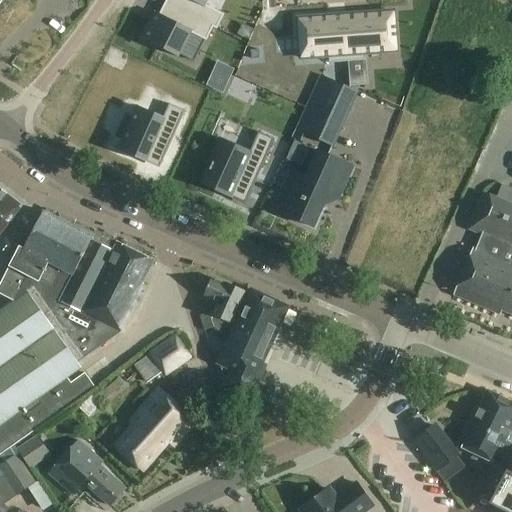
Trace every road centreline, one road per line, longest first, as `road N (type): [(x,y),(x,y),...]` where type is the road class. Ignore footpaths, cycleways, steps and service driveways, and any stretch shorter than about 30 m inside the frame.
road 1 (residential): [(230,476),(209,367),(172,252),(182,229)]
road 2 (tertiary): [(230,476),(343,423),(362,404),(399,322)]
road 3 (secondary): [(399,322),(182,229)]
road 4 (secondary): [(182,229),(46,161),(8,128)]
road 5 (residential): [(8,128),(105,0)]
road 6 (secondary): [(511,371),(399,322)]
